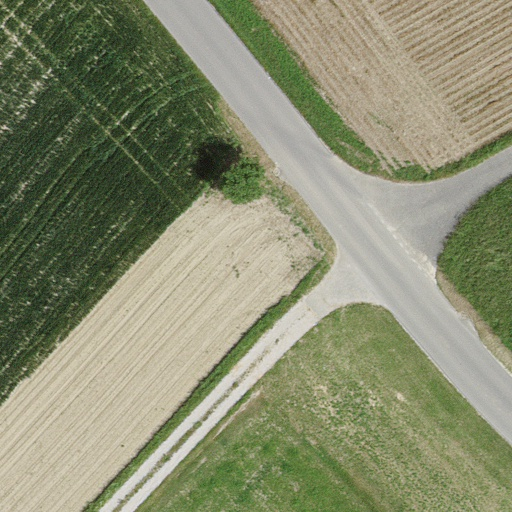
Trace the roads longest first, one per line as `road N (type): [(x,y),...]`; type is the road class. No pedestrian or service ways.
road 1 (unclassified): [(511,409),(364,242),(178,0)]
road 2 (track): [(116,511),(325,295),(364,242)]
road 3 (track): [(511,157),(364,242)]
